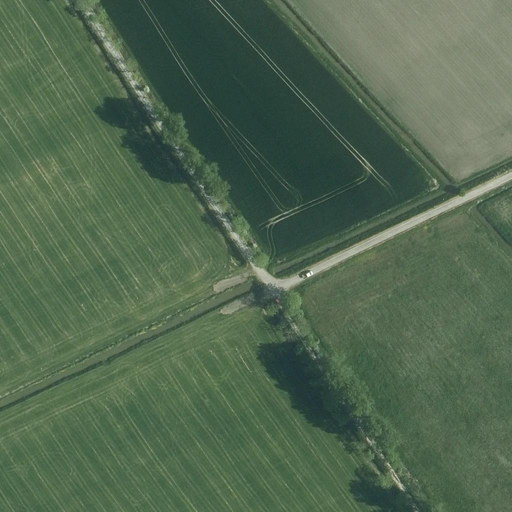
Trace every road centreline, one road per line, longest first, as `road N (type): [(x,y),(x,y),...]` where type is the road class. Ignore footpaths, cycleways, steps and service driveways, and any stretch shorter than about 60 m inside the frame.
road 1 (unclassified): [(275,290),(80,0)]
road 2 (unclassified): [(275,290),(415,511)]
road 3 (unclassified): [(511,178),(275,290)]
